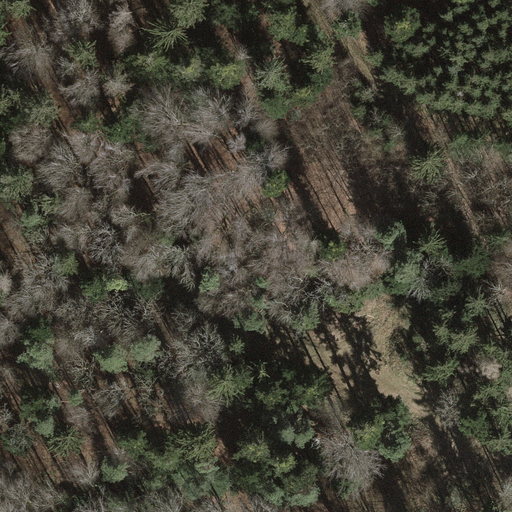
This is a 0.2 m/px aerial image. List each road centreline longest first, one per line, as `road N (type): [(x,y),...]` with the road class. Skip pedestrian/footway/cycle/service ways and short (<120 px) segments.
road 1 (track): [(511,468),(272,348)]
road 2 (track): [(511,134),(441,118),(393,87),(310,0)]
